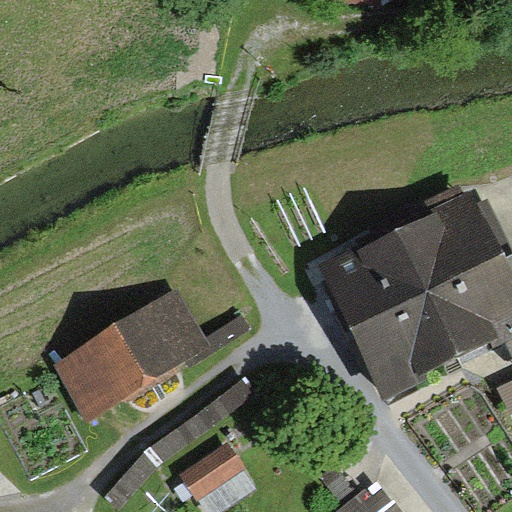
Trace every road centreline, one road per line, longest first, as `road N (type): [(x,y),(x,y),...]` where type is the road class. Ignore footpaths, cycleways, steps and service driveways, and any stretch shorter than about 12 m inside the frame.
road 1 (track): [(441,511),(293,335),(227,239),(219,173),(233,102),(274,0)]
road 2 (track): [(17,511),(85,496),(155,429),(293,335)]
